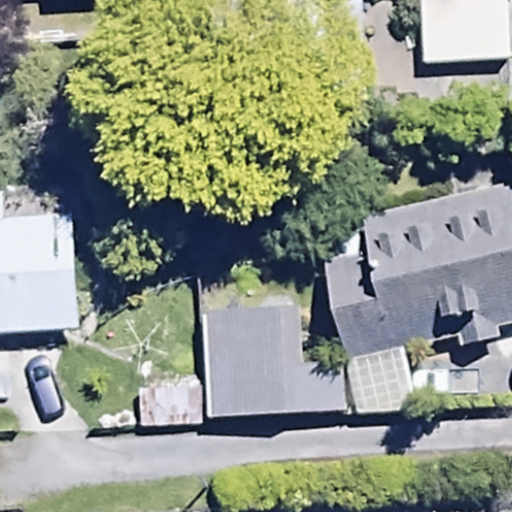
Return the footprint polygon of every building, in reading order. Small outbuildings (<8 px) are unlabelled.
[(327,91),(324,8),(323,0),(208,0),(212,95),(327,91)] [(399,0),(409,0),(416,0),(420,75),(504,72),(500,0),(399,0)] [(324,8),(327,91),(365,90),(362,6),(324,8)] [(365,262),(321,273),(359,421),(412,407),(399,356),(450,343),(453,357),(493,347),(490,337),(511,331),(511,230),(502,193),(357,231),(365,262)] [(0,342),(75,340),(70,224),(4,227),(3,203),(0,202),(0,342)] [(298,312),(200,315),(204,423),(343,418),(342,376),(300,377),(298,312)] [(197,396),(135,396),(135,435),(197,435),(197,396)]
